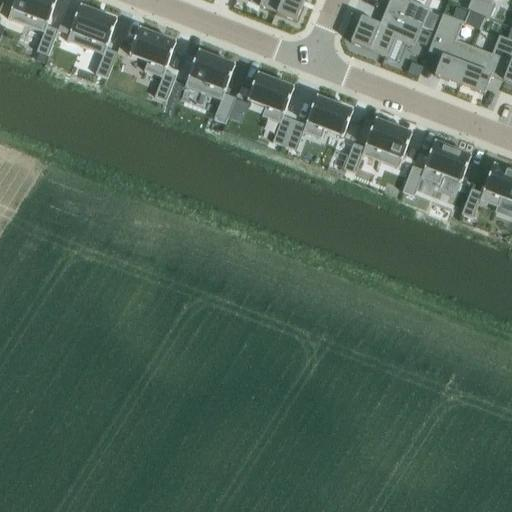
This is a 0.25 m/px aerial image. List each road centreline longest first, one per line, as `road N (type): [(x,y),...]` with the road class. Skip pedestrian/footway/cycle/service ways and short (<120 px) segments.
road 1 (residential): [(511,138),(310,58)]
road 2 (residential): [(310,58),(153,0)]
